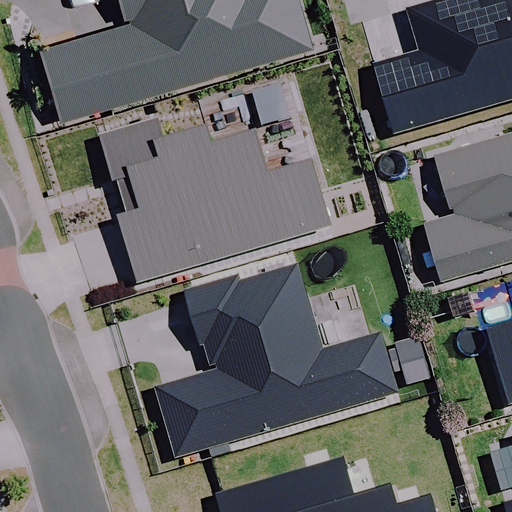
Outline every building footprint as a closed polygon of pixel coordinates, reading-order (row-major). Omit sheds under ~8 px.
[(110,0),(118,28),(37,52),(58,123),(308,50),(293,0),(110,0)] [(511,0),(464,0),(409,16),(421,58),(375,71),(395,140),(511,105),(511,0)] [(119,224),(138,289),(330,234),(311,170),(269,183),(256,141),(213,154),(207,135),(163,148),(157,128),(105,143),(128,222),(119,224)] [(511,262),(511,136),(433,160),(450,220),(422,228),(438,284),(511,262)] [(172,458),(395,393),(380,341),(322,357),(295,267),(237,284),(235,278),(182,294),(205,375),(152,390),(172,458)] [(511,324),(484,333),(506,406),(511,404),(511,324)] [(415,337),(392,344),(404,386),(427,379),(415,337)] [(337,460),(212,496),(216,511),(430,511),(427,497),(391,508),(385,488),(348,499),(337,460)] [(511,511),(511,503),(502,506),(503,511),(511,511)]
